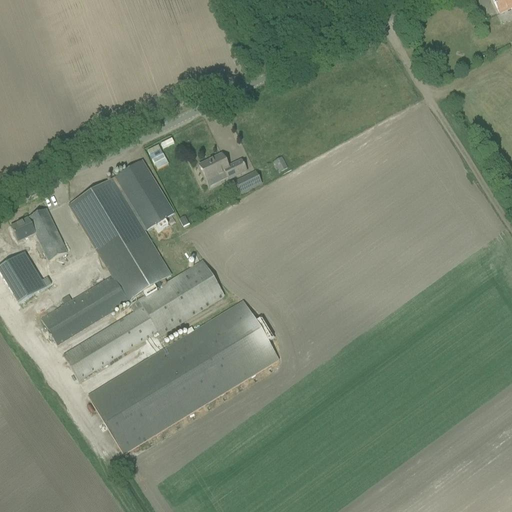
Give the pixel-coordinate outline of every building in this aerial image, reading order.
[(511,0),(491,0),(499,16),(511,9),(511,0)] [(221,156),(199,167),(203,176),(207,183),(218,178),(220,183),(227,180),(228,182),(246,173),(245,171),(241,162),(228,169),(221,156)] [(274,163),(279,174),(287,170),(281,159),(274,163)] [(142,163),(112,180),(112,181),(144,233),(174,216),(142,163)] [(255,173),(233,184),(240,198),(262,187),(255,173)] [(224,299),(203,264),(134,306),(132,302),(171,278),(144,233),(112,181),(112,180),(68,207),(111,278),(71,302),(68,297),(61,302),(64,306),(41,320),(57,348),(129,305),(134,314),(63,357),(78,383),(157,335),(159,338),(224,299)] [(35,236),(48,264),(66,255),(45,212),(10,229),(18,245),(35,236)] [(185,218),(179,221),(184,231),(190,228),(185,218)] [(24,255),(0,269),(0,276),(18,306),(51,286),(47,280),(42,284),(24,255)] [(123,457),(278,362),(278,361),(243,303),(88,398),(123,457)]
